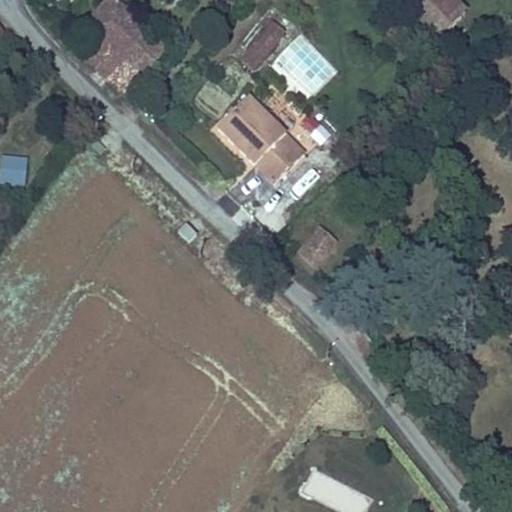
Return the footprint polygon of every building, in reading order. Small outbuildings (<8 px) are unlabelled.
[(116,0),(76,48),(131,102),(174,48),(118,0),(116,0)] [(401,0),(441,45),(471,17),(455,0),(401,0)] [(244,60),(254,69),(288,33),(277,24),(244,60)] [(270,182),(300,151),(246,98),(216,128),(270,182)] [(321,150),(331,136),(307,118),(297,132),(321,150)] [(26,190),(28,161),(2,159),(1,188),(26,190)] [(303,257),(316,267),(339,239),(327,229),(303,257)]
